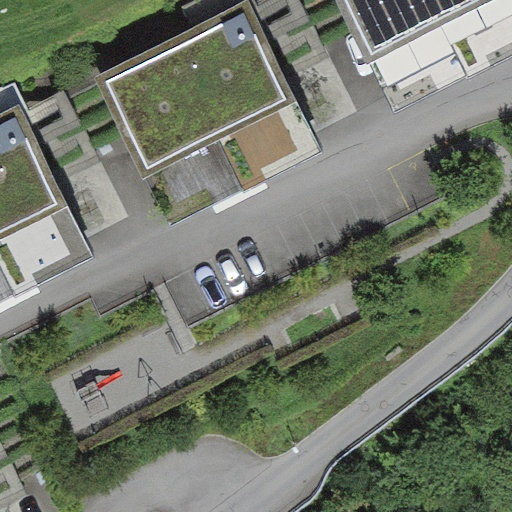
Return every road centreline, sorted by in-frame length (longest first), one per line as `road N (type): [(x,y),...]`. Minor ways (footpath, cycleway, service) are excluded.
road 1 (residential): [(511,81),(0,320)]
road 2 (residential): [(244,511),(511,298)]
